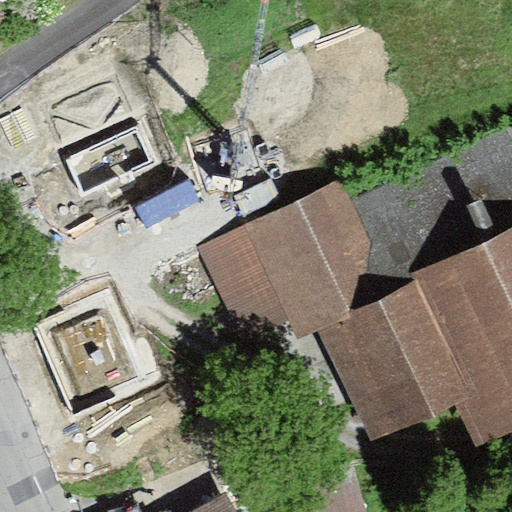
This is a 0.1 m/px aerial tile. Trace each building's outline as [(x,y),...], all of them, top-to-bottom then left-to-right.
[(342,191),(248,230),(251,238),(290,327),(297,344),(325,335),(377,449),(462,420),(475,454),(511,437),(511,137),(508,137),(352,211),(342,191)] [(152,283),(174,273),(244,242),(229,208),(136,248),(152,283)] [(245,347),(290,327),(251,238),(244,242),(174,273),(191,312),(224,298),(245,347)] [(282,511),(369,511),(355,465),(275,490),(282,511)] [(232,511),(227,502),(208,511),(232,511)]
